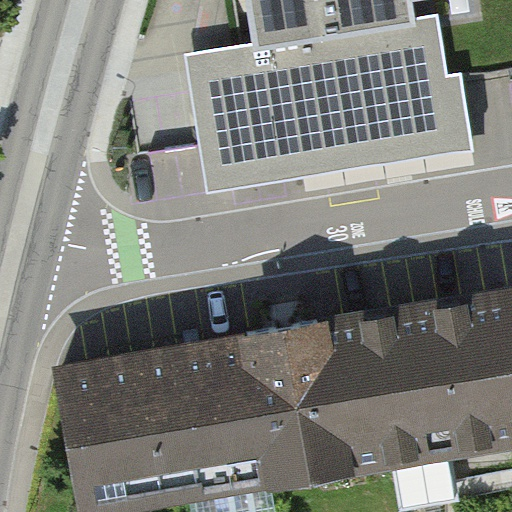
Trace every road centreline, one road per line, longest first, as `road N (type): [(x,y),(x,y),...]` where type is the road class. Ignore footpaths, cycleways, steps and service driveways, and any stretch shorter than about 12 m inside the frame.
road 1 (residential): [(20,233),(69,247),(149,252),(511,197)]
road 2 (secondary): [(84,0),(20,233)]
